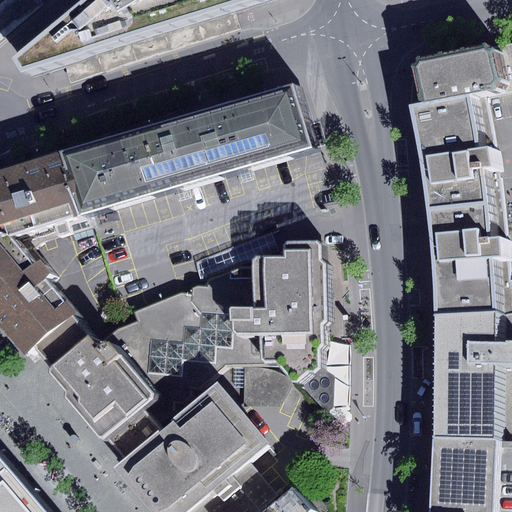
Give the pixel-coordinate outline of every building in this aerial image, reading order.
[(8,0),(0,7),(0,41),(49,0),(8,0)] [(275,0),(100,0),(24,65),(34,77),(275,0)] [(419,68),(427,102),(479,93),(511,86),(511,45),(493,50),(486,47),(423,61),(419,68)] [(174,118),(193,182),(309,147),(291,84),(174,118)] [(511,281),(511,86),(479,93),(489,146),(496,145),(499,166),(491,167),(494,202),(497,236),(504,235),(504,256),(507,283),(511,281)] [(489,146),(479,93),(427,102),(418,104),(428,153),(434,209),(494,202),(491,167),(499,166),(496,145),(489,146)] [(57,152),(76,216),(193,182),(174,118),(57,152)] [(0,235),(7,234),(53,221),(55,232),(69,229),(65,218),(76,216),(57,152),(0,169),(0,235)] [(497,236),(494,202),(434,209),(439,258),(442,314),(502,310),(497,257),(504,256),(504,235),(497,236)] [(271,230),(194,259),(201,277),(278,248),(271,230)] [(33,345),(50,366),(88,336),(71,316),(77,311),(44,278),(51,272),(38,259),(31,264),(7,234),(0,235),(0,328),(23,355),(33,345)] [(330,262),(325,258),(325,244),(320,241),(292,241),(289,245),(289,256),(261,256),(258,260),(258,267),(259,308),(238,308),(238,330),(242,333),(267,332),(267,357),(270,361),(284,361),(299,380),(305,380),(333,414),(341,407),(341,376),(325,368),(325,346),(329,342),(327,322),(331,319),(330,262)] [(511,281),(507,283),(504,256),(497,257),(502,310),(511,309),(511,281)] [(88,336),(50,366),(48,372),(64,390),(64,397),(96,437),(101,437),(122,461),(160,429),(155,424),(173,411),(174,402),(181,404),(191,397),(191,389),(200,389),(233,362),(270,361),(267,357),(267,332),(242,333),(238,330),(238,308),(259,308),(258,267),(242,268),(209,281),(208,288),(197,287),(193,289),(193,296),(181,294),(136,312),(139,323),(118,329),(102,340),(95,346),(88,336)] [(511,363),(502,364),(503,439),(511,439),(511,309),(502,310),(501,343),(509,344),(509,340),(511,340),(511,363)] [(502,310),(442,314),(441,436),(503,439),(502,364),(511,363),(511,340),(509,340),(509,344),(501,343),(502,310)] [(255,368),(245,368),(244,407),(281,408),(293,381),(289,379),(282,375),(275,372),(266,369),(255,368)] [(113,468),(150,511),(257,511),(278,495),(248,459),(266,444),(215,383),(160,429),(122,461),(113,468)] [(511,511),(511,439),(503,439),(441,436),(437,511),(511,511)] [(0,511),(51,511),(27,483),(0,452),(0,511)] [(314,511),(296,491),(270,511),(314,511)]
